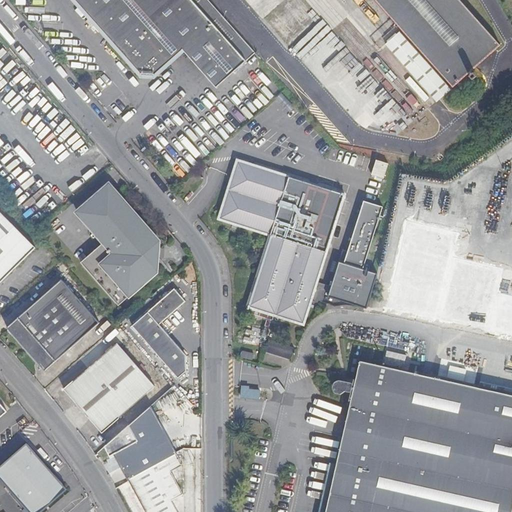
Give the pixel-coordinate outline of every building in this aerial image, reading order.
[(252,57),(202,0),(69,0),(139,78),(151,79),(180,54),(213,91),(252,57)] [(376,0),(455,89),(503,46),(461,0),(376,0)] [(386,44),(437,102),(451,90),(400,32),(393,38),(386,44)] [(261,305),(319,317),(327,280),(329,275),(349,183),(239,159),(225,220),(278,231),(261,305)] [(372,176),(384,179),(388,164),(376,160),(372,176)] [(149,246),(159,237),(110,181),(78,208),(104,239),(81,259),(119,302),(156,270),(149,262),(148,260),(152,256),(153,254),(153,251),(149,246)] [(342,281),(341,287),(380,297),(388,260),(374,257),(387,193),(367,188),(354,252),(349,251),(343,276),(342,281)] [(0,210),(0,282),(36,247),(0,210)] [(63,277),(8,326),(46,369),(100,321),(63,277)] [(186,300),(176,287),(133,325),(178,377),(186,369),(186,353),(159,322),(186,300)] [(67,388),(104,430),(156,385),(119,343),(67,388)] [(511,511),(511,509),(511,393),(358,358),(355,374),(350,373),(349,379),(353,380),(351,391),(347,390),(345,396),(350,397),(324,511),(511,511)] [(336,390),(343,391),(345,389),(345,382),(344,379),(339,379),(335,381),(334,386),(336,390)] [(168,391),(110,441),(115,450),(139,440),(136,433),(151,426),(148,420),(174,406),(186,399),(174,386),(173,386),(168,391)] [(115,450),(127,472),(147,511),(179,511),(173,497),(183,492),(173,470),(183,464),(183,423),(174,406),(148,420),(151,426),(136,433),(139,440),(115,450)] [(0,466),(0,481),(26,511),(38,511),(65,489),(26,444),(0,466)]
